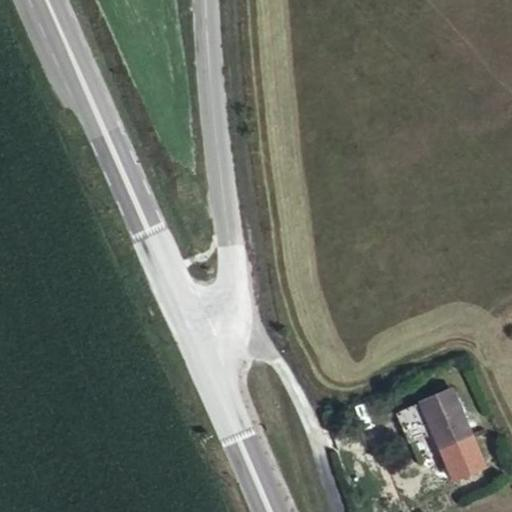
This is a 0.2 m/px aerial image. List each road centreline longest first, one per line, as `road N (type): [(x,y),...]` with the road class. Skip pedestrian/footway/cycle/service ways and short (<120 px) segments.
road 1 (primary): [(206,357),(41,0)]
road 2 (tertiary): [(206,357),(234,277),(215,0)]
road 3 (primary): [(273,511),(206,357)]
